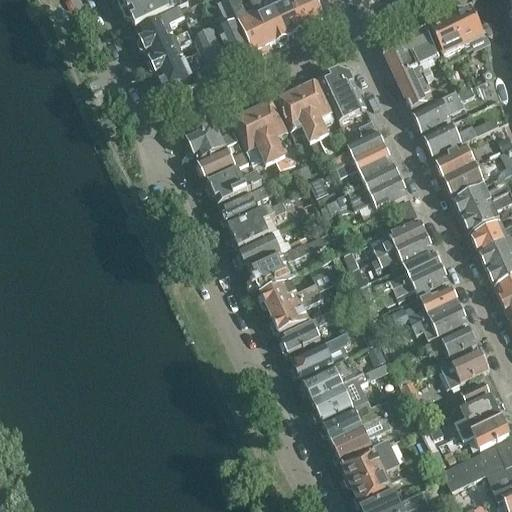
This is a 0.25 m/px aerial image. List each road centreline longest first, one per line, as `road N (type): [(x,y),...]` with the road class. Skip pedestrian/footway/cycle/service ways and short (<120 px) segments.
road 1 (residential): [(149,150),(316,511)]
road 2 (residential): [(511,383),(355,50)]
road 3 (residential): [(355,50),(149,150)]
road 4 (residential): [(78,0),(149,150)]
